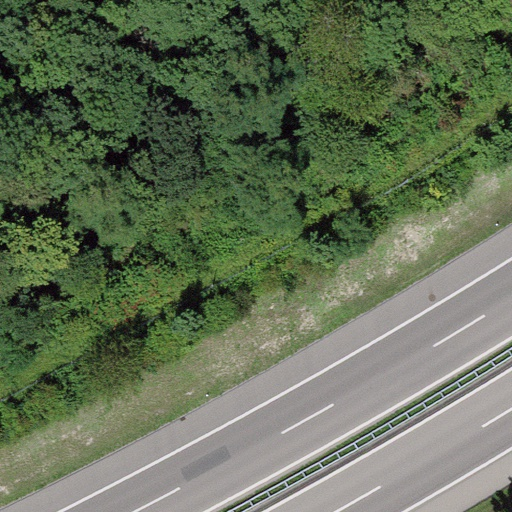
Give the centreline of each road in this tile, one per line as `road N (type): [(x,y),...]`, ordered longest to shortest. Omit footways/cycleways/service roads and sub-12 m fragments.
road 1 (motorway): [(511,303),(137,511)]
road 2 (motorway): [(340,511),(511,411)]
